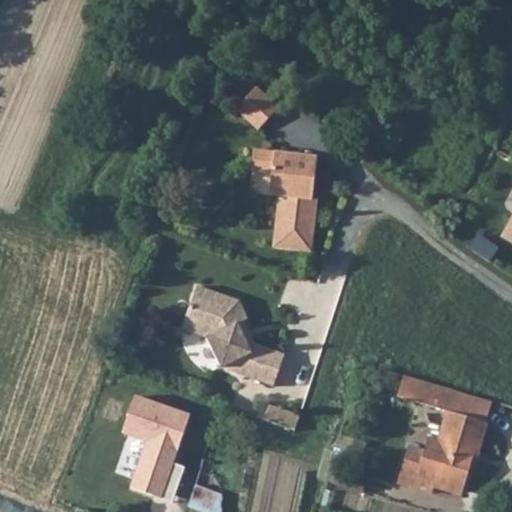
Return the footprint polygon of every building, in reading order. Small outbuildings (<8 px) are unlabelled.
[(279,110),(257,91),(238,112),(260,132),(279,110)] [(313,200),(319,157),(276,152),(271,190),(271,192),(273,194),(276,196),(280,196),(273,246),(311,251),(316,206),(309,205),(310,200),(313,200)] [(511,215),(511,216),(502,235),(511,240),(511,215)] [(237,300),(196,286),(181,328),(205,337),(217,365),(270,383),(280,352),(250,342),(245,344),(236,323),(246,319),(237,300)] [(438,409),(444,388),(405,376),(399,398),(438,409)] [(409,449),(398,484),(414,489),(417,479),(435,484),(463,493),(472,462),(469,461),(471,454),(477,456),(494,402),(444,388),(438,409),(449,413),(440,444),(428,440),(424,453),(409,449)] [(193,420),(137,401),(126,436),(148,444),(133,490),(165,501),(193,420)] [(435,484),(417,479),(414,489),(432,495),(435,484)] [(191,487),(183,508),(194,511),(210,511),(216,496),(191,487)]
